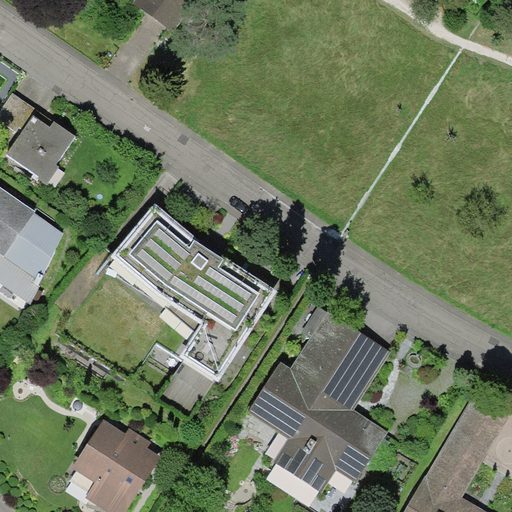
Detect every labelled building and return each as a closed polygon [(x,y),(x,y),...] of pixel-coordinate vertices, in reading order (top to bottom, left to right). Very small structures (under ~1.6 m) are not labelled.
[(141,0),(137,7),(173,32),(195,0),(141,0)] [(12,92),(0,110),(0,136),(16,147),(6,162),(52,192),(86,140),(12,92)] [(67,236),(0,189),(0,258),(1,258),(0,259),(0,281),(35,305),(67,236)] [(209,227),(203,236),(157,205),(126,250),(110,239),(68,301),(86,314),(71,335),(131,376),(155,340),(186,361),(158,401),(191,424),(282,294),(230,258),(237,247),(209,227)] [(386,353),(325,314),(320,311),(307,332),(317,338),(295,374),(285,368),(259,411),(296,434),(278,464),(325,493),(336,476),(359,490),(376,463),(379,425),(351,407),(386,353)] [(511,425),(511,397),(486,382),(410,511),(494,511),(469,498),(511,425)] [(126,436),(108,426),(83,469),(104,481),(92,500),(112,511),(126,511),(159,457),(149,452),(151,444),(129,431),(126,436)]
